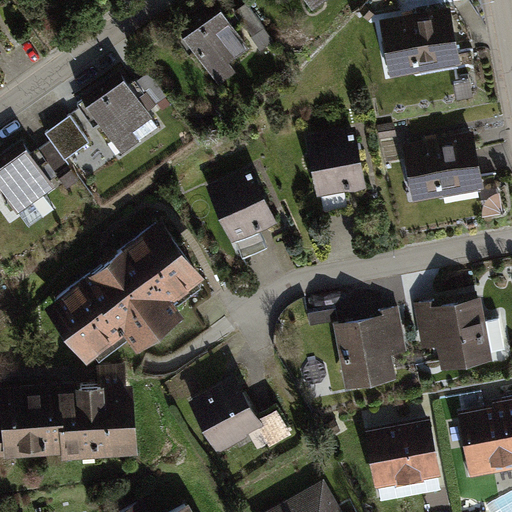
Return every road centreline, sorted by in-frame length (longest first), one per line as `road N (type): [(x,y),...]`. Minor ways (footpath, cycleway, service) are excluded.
road 1 (residential): [(511,240),(271,287)]
road 2 (residential): [(153,0),(0,109)]
